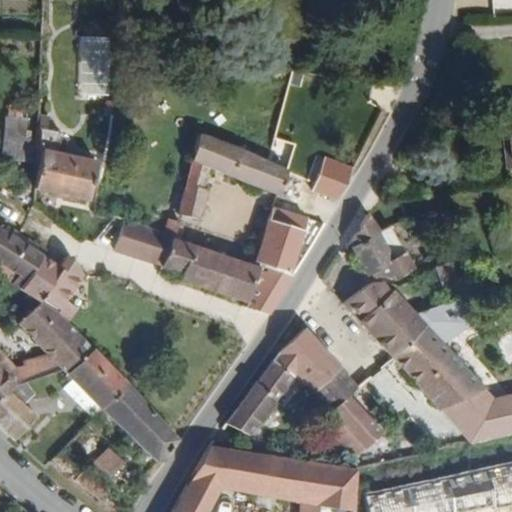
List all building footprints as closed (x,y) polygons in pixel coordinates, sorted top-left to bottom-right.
[(74,91),(104,92),(107,36),(76,35),(74,91)] [(100,151),(71,137),(71,116),(43,104),(43,128),(43,150),(42,176),(93,193),(100,151)] [(43,150),(43,128),(37,126),(37,108),(14,108),(15,150),(43,150)] [(269,174),(274,151),(183,119),(169,207),(190,211),(198,176),(190,175),(196,150),(269,174)] [(330,179),(335,162),(310,154),(304,171),(330,179)] [(316,179),(314,196),(334,199),(337,182),(316,179)] [(285,268),(304,192),(267,181),(249,261),(242,289),(267,297),(285,268)] [(46,249),(54,236),(0,208),(0,249),(11,255),(6,263),(32,278),(46,249)] [(160,264),(165,229),(126,215),(115,243),(160,264)] [(411,251),(376,220),(350,228),(327,262),(337,269),(344,258),(362,273),(376,260),(391,272),(411,251)] [(242,289),(249,261),(165,229),(160,264),(181,273),(183,279),(240,299),(242,289)] [(80,292),(86,277),(93,263),(71,252),(69,257),(46,249),(32,278),(59,295),(56,302),(87,316),(93,298),(80,292)] [(460,284),(456,266),(433,271),(438,289),(460,284)] [(364,284),(338,302),(440,411),(484,388),(385,282),(364,284)] [(62,358),(89,338),(29,283),(13,310),(46,341),(25,354),(30,362),(24,365),(0,339),(0,403),(24,386),(31,380),(62,358)] [(342,356),(298,323),(238,402),(264,421),(303,369),(320,384),(342,356)] [(127,375),(89,338),(62,358),(112,404),(127,375)] [(363,387),(371,378),(342,356),(320,384),(347,404),(363,387)] [(184,427),(127,375),(112,404),(166,454),(184,427)] [(44,394),(31,380),(24,386),(38,401),(44,394)] [(0,407),(26,434),(49,413),(38,401),(24,386),(0,403),(0,407)] [(387,407),(363,387),(347,404),(342,410),(363,426),(380,438),(400,417),(387,407)] [(484,388),(440,411),(471,445),(511,437),(511,393),(496,398),(484,388)] [(381,447),(380,438),(363,426),(355,435),(378,450),(381,447)] [(133,449),(115,433),(103,452),(119,466),(133,449)] [(369,499),(371,459),(218,439),(180,511),(212,511),(227,481),(310,492),(309,511),(328,511),(328,494),(369,499)] [(511,463),(493,467),(501,501),(501,505),(511,502),(511,463)] [(113,484),(90,465),(78,480),(102,498),(113,484)] [(493,467),(454,476),(462,510),(501,501),(493,467)] [(454,476),(415,485),(421,511),(454,511),(462,510),(454,476)] [(421,511),(415,485),(376,494),(380,511),(421,511)]
